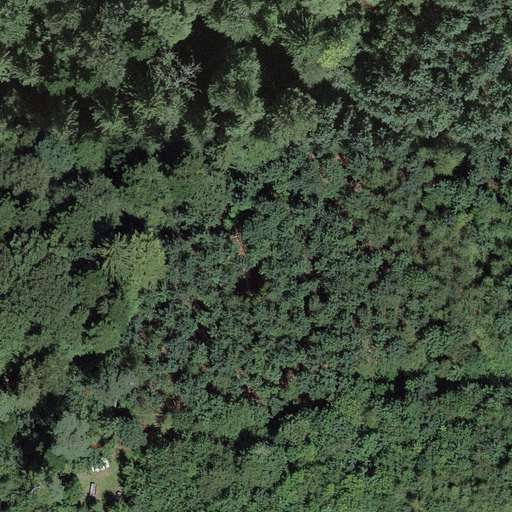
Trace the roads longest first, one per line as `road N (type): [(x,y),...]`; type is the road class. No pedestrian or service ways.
road 1 (track): [(511,385),(447,441),(352,465),(276,460),(192,441),(64,476)]
road 2 (track): [(183,0),(0,109)]
